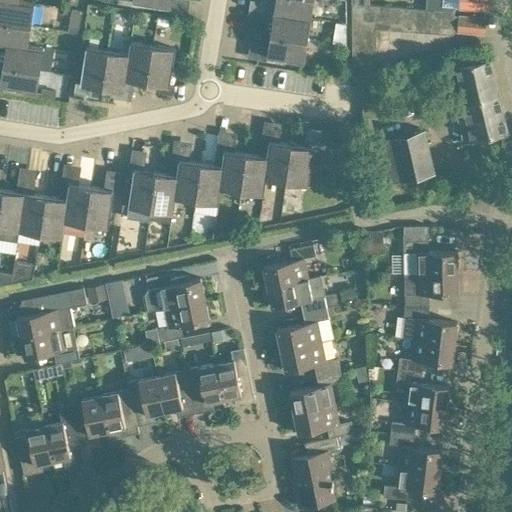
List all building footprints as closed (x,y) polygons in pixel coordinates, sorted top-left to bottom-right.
[(34,2),(21,0),(18,0),(17,0),(0,0),(0,19),(31,24),(34,2)] [(170,1),(170,0),(118,0),(118,3),(132,5),(133,1),(168,7),(168,11),(177,13),(179,3),(170,1)] [(311,18),(313,0),(276,0),(276,3),(267,2),(265,11),(311,18)] [(492,10),(492,0),(459,0),(459,7),(492,10)] [(388,29),(390,6),(370,4),(353,3),(352,3),(352,26),(376,28),(388,29)] [(401,30),(403,7),(390,6),(388,29),(401,30)] [(414,31),(416,8),(403,7),(401,30),(414,31)] [(427,32),(429,9),(416,8),(414,31),(427,32)] [(427,32),(440,33),(442,10),(429,9),(427,32)] [(442,10),(440,33),(453,34),(455,11),(442,10)] [(308,39),(311,18),(265,11),(264,19),(273,21),(271,33),(308,39)] [(458,15),(457,31),(483,33),(485,17),(458,15)] [(27,45),(31,24),(0,19),(0,40),(27,45)] [(376,40),(376,28),(352,26),(352,40),(376,40)] [(304,61),(308,39),(271,33),(268,51),(259,49),(258,59),(268,61),(268,56),(304,61)] [(0,40),(0,50),(5,51),(3,64),(40,70),(43,47),(27,45),(0,40)] [(376,52),(376,40),(352,40),(352,52),(376,52)] [(147,82),(152,45),(130,41),(128,53),(129,53),(123,90),(132,91),(134,80),(147,82)] [(175,49),(152,45),(147,82),(164,85),(162,94),(173,95),(174,86),(170,85),(175,49)] [(102,87),(108,50),(86,47),(80,83),(75,82),(74,92),(84,93),(85,84),(102,87)] [(129,53),(128,53),(108,50),(102,87),(119,89),(118,98),(131,101),(132,91),(123,90),(129,53)] [(375,64),(376,52),(352,52),(352,64),(375,64)] [(507,132),(490,57),(455,66),(464,101),(455,104),(464,142),(507,132)] [(0,86),(36,92),(40,70),(3,64),(0,81),(0,80),(0,86)] [(375,75),(375,64),(352,64),(352,78),(352,81),(361,79),(375,75)] [(387,116),(385,74),(375,75),(361,79),(362,116),(387,116)] [(424,129),(378,140),(389,183),(434,172),(424,129)] [(286,181),(291,143),(274,141),(275,132),(263,130),(261,139),(270,140),(265,178),(286,181)] [(308,146),(291,143),(286,181),(309,184),(314,148),(319,148),(320,139),(310,137),(308,146)] [(265,178),(270,140),(261,139),(259,155),(247,153),(241,190),(263,194),(265,178)] [(241,190),(247,153),(229,151),(230,142),(217,140),(216,149),(225,150),(219,187),(220,187),(241,190)] [(195,199),(201,162),(184,160),(185,151),(172,149),(171,158),(180,160),(174,196),(175,196),(195,199)] [(219,187),(225,150),(216,149),(214,164),(201,162),(195,199),(217,203),(220,187),(219,187)] [(174,196),(180,160),(171,158),(168,174),(155,172),(150,209),(149,218),(171,221),(173,212),(175,196),(174,196)] [(150,209),(155,172),(139,170),(140,161),(130,159),(129,168),(134,169),(128,205),(150,209)] [(86,223),(91,186),(74,184),(75,175),(63,173),(61,182),(70,183),(65,220),(64,228),(85,231),(86,223)] [(19,230),(27,178),(18,177),(16,191),(4,189),(0,212),(0,238),(17,241),(19,230)] [(41,233),(46,196),(33,194),(36,179),(27,178),(19,230),(41,233)] [(114,190),(118,190),(120,181),(109,180),(108,189),(91,186),(86,223),(108,227),(114,190)] [(65,220),(70,183),(61,182),(59,198),(46,196),(41,233),(63,236),(64,228),(65,220)] [(183,219),(199,220),(200,204),(184,204),(183,219)] [(458,272),(457,250),(428,251),(428,225),(404,225),(405,273),(458,272)] [(314,243),(289,249),(292,260),(263,266),(268,286),(309,277),(305,257),(316,254),(314,243)] [(14,261),(12,277),(11,282),(32,277),(35,264),(14,261)] [(458,292),(458,272),(405,273),(406,304),(405,305),(429,307),(429,293),(458,292)] [(149,287),(145,294),(149,311),(165,307),(205,299),(201,278),(186,281),(184,274),(171,276),(170,273),(147,277),(149,287)] [(322,275),(309,277),(268,286),(272,307),(301,301),(303,311),(327,306),(339,304),(336,292),(326,295),(322,275)] [(112,317),(129,314),(122,279),(105,282),(112,317)] [(105,283),(88,286),(91,301),(108,298),(105,283)] [(87,302),(84,287),(22,299),(26,315),(17,316),(21,338),(63,329),(63,327),(73,325),(74,325),(71,306),(87,302)] [(209,319),(205,299),(165,307),(169,326),(158,329),(161,341),(183,336),(181,325),(209,319)] [(454,343),(457,321),(429,318),(429,307),(405,305),(403,337),(414,339),(454,343)] [(329,317),(327,306),(303,311),(305,322),(277,328),(281,350),(323,341),(318,319),(329,317)] [(63,327),(63,329),(21,338),(25,358),(54,352),(56,362),(80,357),(73,325),(63,327)] [(452,363),(454,343),(414,339),(412,358),(400,356),(398,369),(422,372),(423,360),(452,363)] [(327,360),(323,341),(281,350),(286,370),(314,364),(316,374),(340,369),(338,358),(327,360)] [(236,404),(255,400),(244,347),(232,350),(234,359),(216,363),(223,398),(235,396),(236,404)] [(35,379),(64,373),(61,363),(33,368),(35,379)] [(223,398),(216,363),(186,369),(196,413),(208,410),(207,402),(223,398)] [(196,413),(186,369),(157,375),(164,411),(176,408),(178,417),(183,415),(196,413)] [(342,380),(340,369),(316,374),(319,385),(290,391),(294,412),(336,404),(331,382),(342,380)] [(447,407),(450,385),(421,382),(422,372),(398,369),(397,379),(409,381),(406,402),(447,407)] [(164,411),(157,375),(128,382),(129,389),(130,389),(138,425),(149,423),(147,414),(164,411)] [(27,397),(27,376),(14,377),(14,398),(27,397)] [(130,389),(129,389),(100,395),(107,430),(119,428),(121,436),(139,432),(138,425),(130,389)] [(107,430),(100,395),(70,402),(71,404),(74,419),(75,419),(80,445),(92,442),(90,434),(107,430)] [(445,427),(447,407),(406,402),(404,421),(393,420),(391,432),(415,435),(416,423),(445,427)] [(74,419),(71,404),(59,406),(62,421),(44,425),(52,460),(64,458),(66,466),(84,462),(80,445),(75,419),(74,419)] [(340,423),(336,404),(294,412),(299,432),(327,426),(330,437),(337,436),(337,435),(353,431),(351,421),(340,423)] [(52,460),(44,425),(15,431),(25,475),(37,472),(35,464),(52,460)] [(440,471),(442,449),(413,445),(415,435),(391,432),(390,443),(401,444),(399,466),(440,471)] [(339,449),(337,436),(330,437),(305,443),(307,454),(293,457),(299,487),(295,488),(299,506),(334,498),(328,468),(333,466),(330,450),(339,449)] [(437,490),(440,471),(399,466),(397,485),(385,484),(384,496),(407,499),(409,487),(437,490)]
